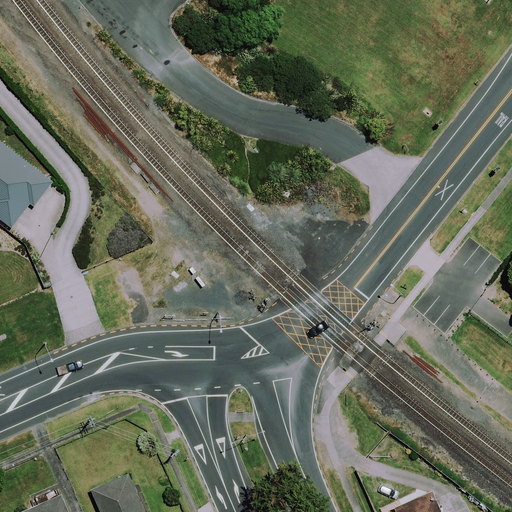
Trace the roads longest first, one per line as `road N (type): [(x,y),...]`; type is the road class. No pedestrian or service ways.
road 1 (tertiary): [(323,328),(511,91)]
road 2 (tertiary): [(190,356),(106,365),(0,408)]
road 3 (tertiary): [(323,328),(303,374),(299,413),(310,492)]
road 4 (tertiary): [(237,511),(207,441),(190,356)]
road 5 (tertiary): [(245,354),(310,492)]
